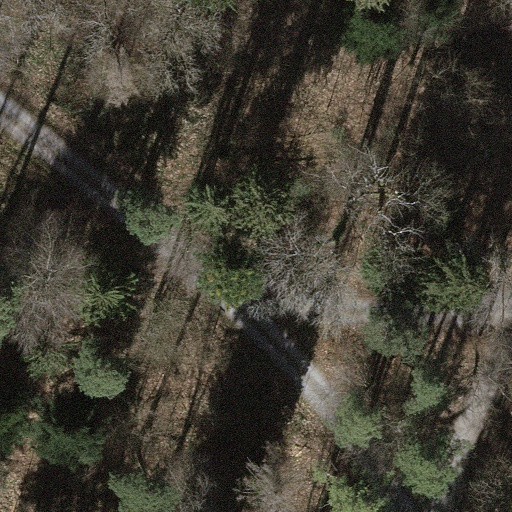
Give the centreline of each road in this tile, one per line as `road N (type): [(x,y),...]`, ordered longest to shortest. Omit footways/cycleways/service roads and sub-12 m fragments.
road 1 (track): [(427,499),(225,289),(374,311),(511,311)]
road 2 (track): [(0,124),(225,289)]
road 3 (track): [(427,499),(450,433),(511,356)]
